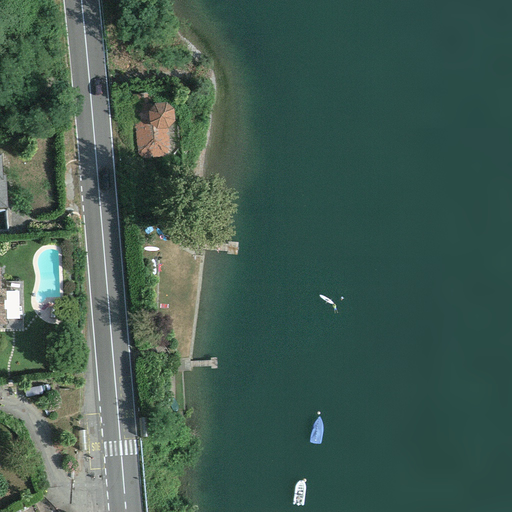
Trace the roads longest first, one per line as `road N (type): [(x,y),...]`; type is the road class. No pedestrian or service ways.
road 1 (primary): [(123,511),(79,0)]
road 2 (residential): [(83,511),(50,469),(37,426),(0,403)]
